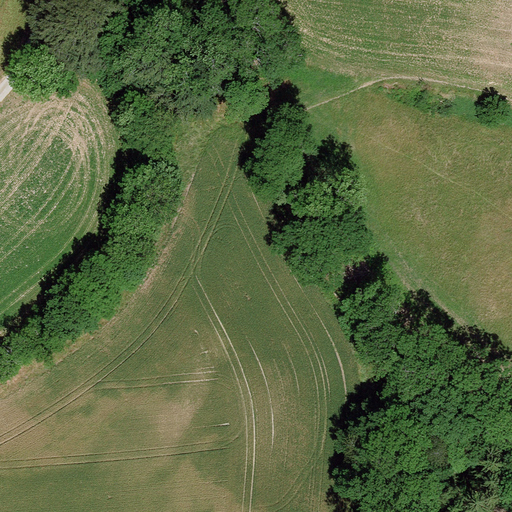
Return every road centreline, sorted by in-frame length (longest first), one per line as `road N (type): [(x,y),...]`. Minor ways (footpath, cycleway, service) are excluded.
road 1 (track): [(511,89),(442,73),(367,73),(295,104),(283,137),(286,202),(379,359),(385,406),(373,511)]
road 2 (track): [(457,511),(385,406)]
